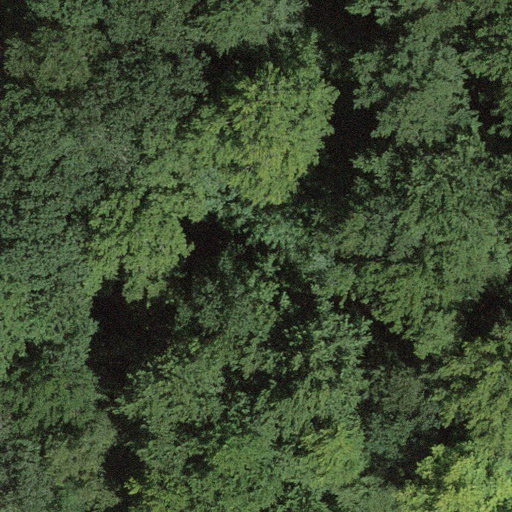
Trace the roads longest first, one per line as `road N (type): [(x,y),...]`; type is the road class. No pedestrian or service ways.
road 1 (track): [(0,338),(351,511)]
road 2 (residential): [(0,412),(153,511)]
